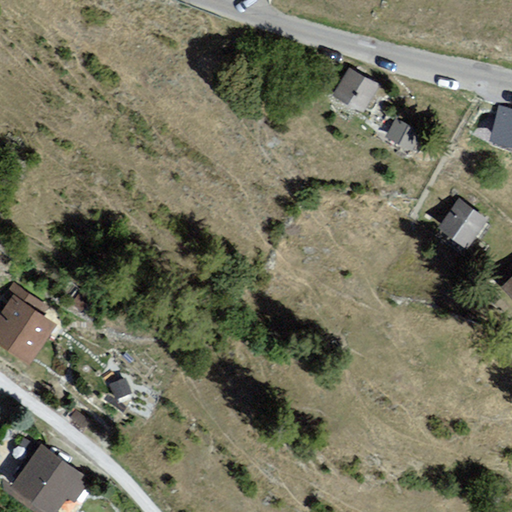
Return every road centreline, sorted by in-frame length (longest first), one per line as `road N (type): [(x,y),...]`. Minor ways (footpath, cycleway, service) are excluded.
road 1 (unclassified): [(208,0),(511,81)]
road 2 (unclassified): [(152,511),(0,381)]
